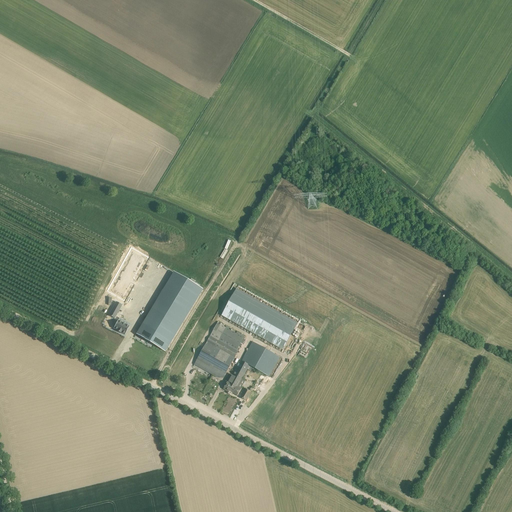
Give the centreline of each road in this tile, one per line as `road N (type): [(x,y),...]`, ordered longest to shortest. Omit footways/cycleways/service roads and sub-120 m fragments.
road 1 (track): [(350,54),(235,238),(143,200),(0,159)]
road 2 (unclassified): [(389,511),(0,306)]
road 3 (track): [(511,278),(311,114)]
